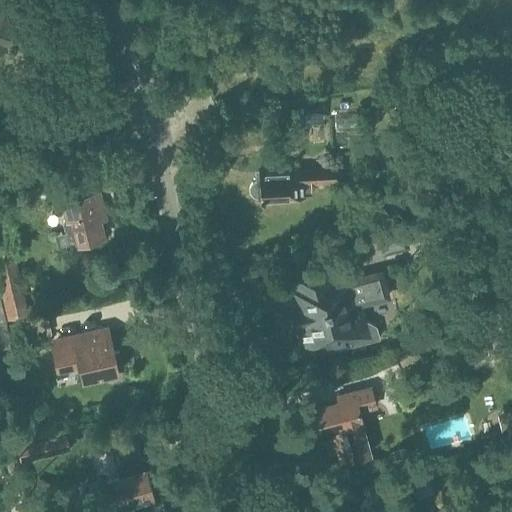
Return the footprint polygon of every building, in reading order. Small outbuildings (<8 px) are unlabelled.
[(4,13),(0,14),(0,50),(6,49),(4,44),(14,40),(4,13)] [(341,183),(340,166),(315,167),(315,170),(261,172),(261,171),(259,171),(259,181),(255,182),(251,185),(250,189),(252,194),(256,197),(260,197),(260,198),(302,196),(302,182),(316,182),(316,184),(341,183)] [(408,193),(416,222),(437,216),(428,187),(408,193)] [(101,193),(65,202),(69,218),(65,219),(63,222),(65,229),(69,233),(78,230),(82,244),(101,239),(96,221),(107,219),(101,193)] [(377,236),(382,255),(410,248),(405,229),(377,236)] [(0,251),(0,286),(8,319),(29,314),(14,248),(0,251)] [(299,324),(304,345),(332,338),(335,341),(345,339),(346,334),(350,333),(350,330),(366,326),(361,306),(390,299),(384,274),(355,281),(353,274),(335,279),(331,276),(299,284),(297,289),(290,291),(295,311),(292,314),(294,323),(299,324)] [(46,296),(49,308),(66,303),(62,291),(46,296)] [(0,349),(13,346),(0,297),(0,296),(0,349)] [(480,338),(505,332),(498,305),(473,311),(480,338)] [(49,320),(26,324),(10,328),(13,341),(52,333),(49,320)] [(109,333),(54,344),(58,365),(79,361),(83,378),(95,375),(95,377),(99,376),(99,374),(123,369),(120,351),(113,352),(109,333)] [(371,455),(360,413),(377,408),(372,389),(341,397),(343,403),(316,410),(323,436),(335,432),(343,463),(371,455)] [(135,426),(133,416),(121,418),(123,429),(135,426)] [(66,434),(17,446),(21,463),(70,451),(66,434)] [(138,507),(155,502),(137,444),(136,444),(137,445),(96,457),(104,484),(91,488),(97,511),(102,511),(136,502),(138,507)] [(9,471),(16,468),(12,459),(5,461),(9,471)] [(410,481),(417,500),(435,492),(429,474),(410,481)] [(66,487),(32,477),(29,489),(62,499),(66,487)] [(15,488),(1,493),(5,504),(19,499),(15,488)] [(460,511),(441,491),(434,498),(444,509),(440,511),(460,511)]
